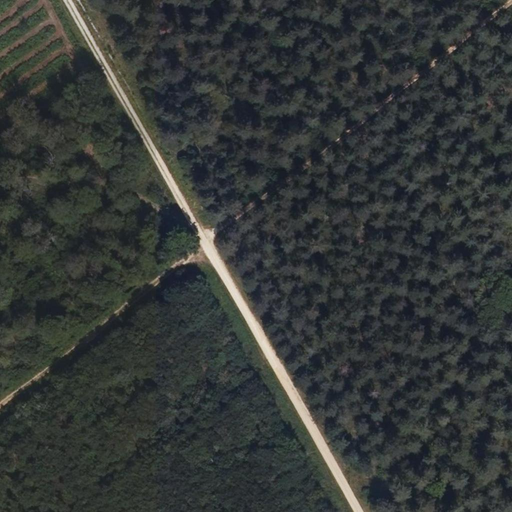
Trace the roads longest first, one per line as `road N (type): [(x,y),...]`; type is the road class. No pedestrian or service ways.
road 1 (track): [(207,245),(358,511)]
road 2 (track): [(71,0),(207,245)]
